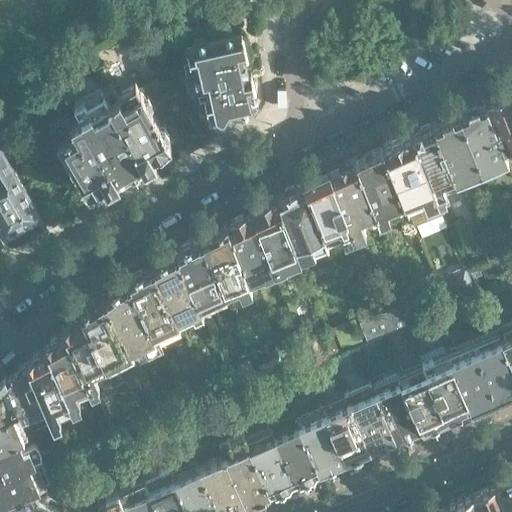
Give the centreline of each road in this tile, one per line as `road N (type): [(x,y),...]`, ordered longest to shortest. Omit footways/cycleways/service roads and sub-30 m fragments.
road 1 (residential): [(0,303),(303,132)]
road 2 (residential): [(303,132),(511,43)]
road 3 (tertiary): [(319,511),(511,427)]
road 4 (residential): [(306,0),(292,57),(303,132)]
